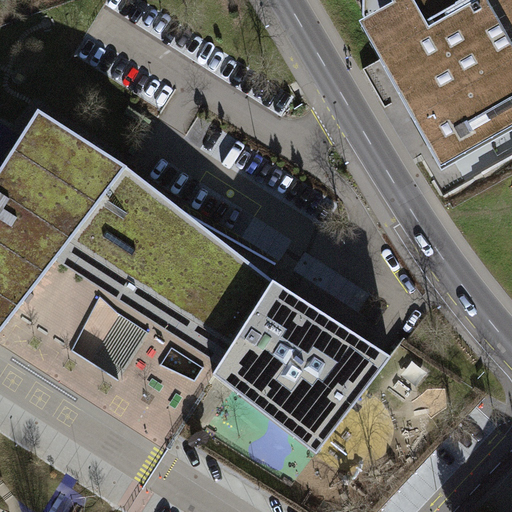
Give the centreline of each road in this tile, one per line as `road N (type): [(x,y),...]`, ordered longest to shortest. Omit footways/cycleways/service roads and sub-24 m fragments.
road 1 (tertiary): [(285,0),(455,274),(511,342)]
road 2 (unclassified): [(200,511),(0,393)]
